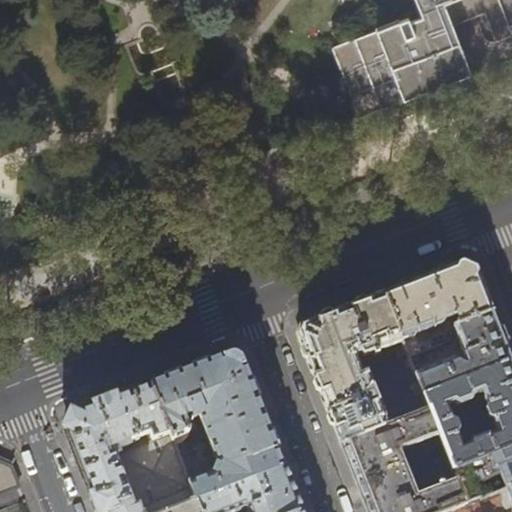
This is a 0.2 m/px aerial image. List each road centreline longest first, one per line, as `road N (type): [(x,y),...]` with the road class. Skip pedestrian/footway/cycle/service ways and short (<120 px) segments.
road 1 (tertiary): [(250,292),(12,385)]
road 2 (tertiary): [(485,201),(250,292)]
road 3 (residential): [(334,511),(250,292)]
road 4 (residential): [(12,385),(61,511)]
